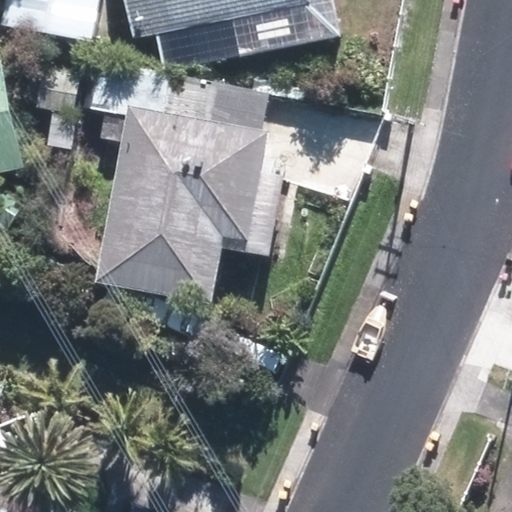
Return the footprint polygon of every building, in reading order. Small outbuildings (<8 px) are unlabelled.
[(112,0),(18,0),(14,23),(106,39),(112,0)] [(144,0),(151,30),(298,0),(144,0)] [(15,59),(0,61),(0,175),(37,168),(15,59)] [(284,129),(142,104),(112,275),(225,295),(236,236),(264,241),(284,129)] [(0,422),(18,384),(0,375),(0,422)] [(0,511),(30,511),(0,498),(0,511)]
